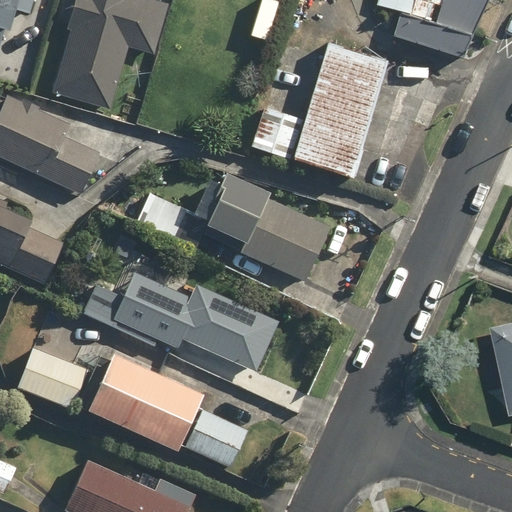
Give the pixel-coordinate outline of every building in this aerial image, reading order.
[(0,0),(0,31),(5,12),(29,18),(33,0),(0,0)] [(66,35),(51,94),(111,111),(127,49),(153,55),(166,4),(149,0),(69,0),(61,33),(66,35)] [(374,41),(318,22),(279,135),(335,154),(374,41)] [(0,161),(77,198),(95,159),(64,144),(55,162),(50,160),(67,125),(7,96),(0,110),(0,161)] [(215,176),(194,234),(240,251),(261,193),(215,176)] [(147,192),(131,222),(167,242),(185,209),(147,192)] [(0,267),(44,286),(61,244),(26,229),(30,219),(4,208),(7,200),(0,197),(0,267)] [(269,205),(245,260),(301,284),(325,229),(269,205)] [(79,317),(110,331),(113,323),(174,348),(177,340),(254,372),(275,324),(189,287),(184,300),(125,275),(110,312),(86,301),(79,317)] [(511,322),(489,326),(505,417),(511,416),(511,322)] [(25,345),(8,390),(69,413),(86,368),(25,345)] [(100,360),(76,418),(167,456),(191,398),(100,360)] [(206,414),(188,453),(226,470),(244,430),(206,414)] [(58,511),(186,511),(195,494),(137,468),(131,483),(82,461),(58,511)] [(0,462),(0,494),(0,495),(11,467),(0,462)]
